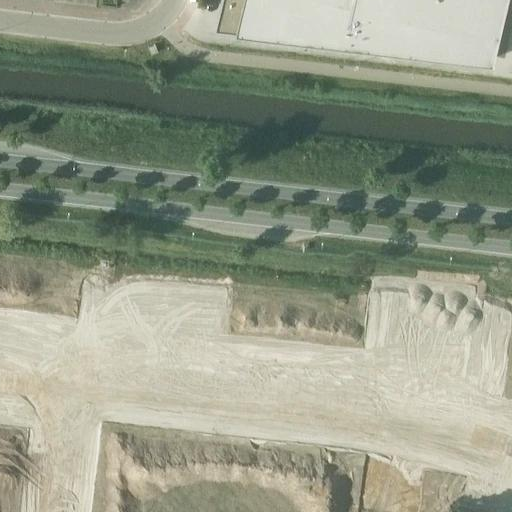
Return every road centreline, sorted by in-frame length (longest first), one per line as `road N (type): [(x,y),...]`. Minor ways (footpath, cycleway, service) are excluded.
road 1 (secondary): [(0,192),(511,251)]
road 2 (secondary): [(511,217),(0,160)]
road 3 (residential): [(399,467),(407,393),(60,356),(56,389)]
road 4 (unclassified): [(0,21),(137,35),(174,0)]
road 5 (residential): [(56,389),(43,511)]
